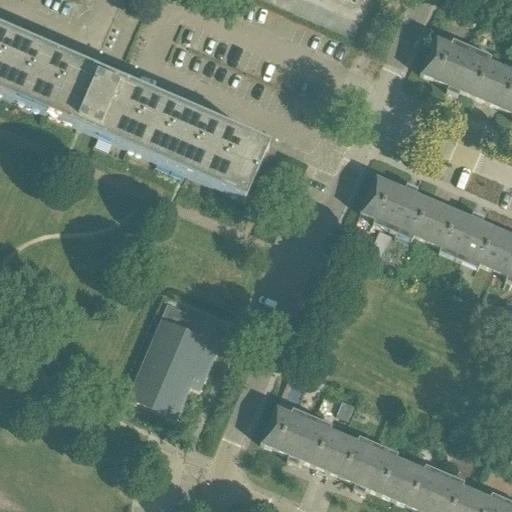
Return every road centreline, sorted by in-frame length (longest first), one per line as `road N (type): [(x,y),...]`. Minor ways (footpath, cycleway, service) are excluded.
road 1 (residential): [(213,484),(371,118)]
road 2 (residential): [(371,118),(511,179)]
road 3 (residential): [(371,118),(422,0)]
